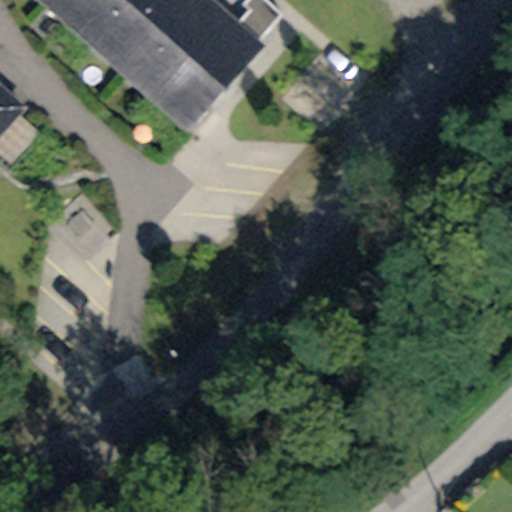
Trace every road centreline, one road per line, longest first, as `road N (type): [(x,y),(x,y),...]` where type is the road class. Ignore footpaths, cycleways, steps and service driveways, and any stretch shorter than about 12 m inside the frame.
road 1 (residential): [(511,6),(229,346),(126,440),(25,511)]
road 2 (residential): [(398,511),(511,407)]
